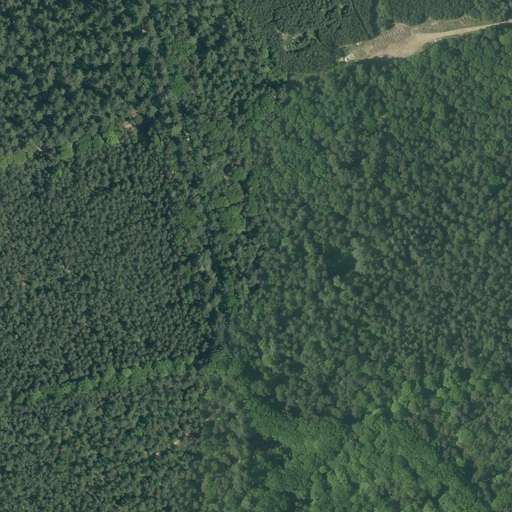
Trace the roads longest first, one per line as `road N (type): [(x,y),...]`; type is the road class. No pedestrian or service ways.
road 1 (track): [(146,0),(228,310),(243,511)]
road 2 (track): [(511,375),(411,395),(332,433),(276,429),(234,390),(163,451),(102,477),(72,511)]
road 3 (track): [(511,232),(228,310)]
road 4 (track): [(469,511),(411,446),(369,428),(333,435),(265,511)]
road 5 (track): [(0,160),(179,111)]
